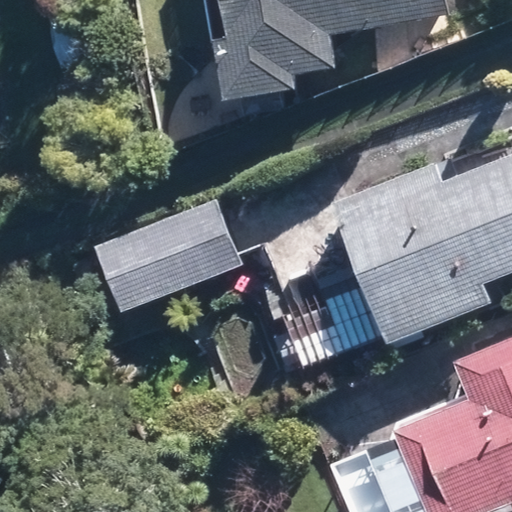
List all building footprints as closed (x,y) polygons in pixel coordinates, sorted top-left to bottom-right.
[(460,0),(255,0),(261,35),(241,39),(251,95),(317,83),(314,66),(349,60),(343,21),(460,1),(460,0)] [(466,145),(350,186),(408,336),(508,298),(500,276),(511,271),(511,150),(474,165),(466,145)] [(226,192),(116,232),(140,299),(250,260),(226,192)] [(511,333),(471,349),(487,391),(419,417),(455,511),(488,511),(511,503),(511,333)] [(0,349),(0,411),(22,402),(0,349)]
